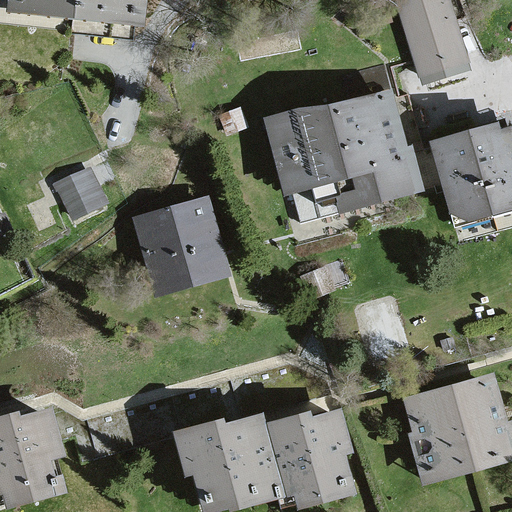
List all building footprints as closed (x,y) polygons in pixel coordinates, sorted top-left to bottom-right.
[(11,0),(9,20),(147,38),(151,0),(11,0)] [(237,0),(240,8),(267,0),(237,0)] [(452,0),(397,0),(420,81),(471,67),(452,0)] [(403,90),(272,124),(300,231),(431,196),(403,90)] [(504,128),(439,147),(463,229),(511,215),(511,136),(507,138),(504,128)] [(58,186),(75,222),(111,206),(94,170),(58,186)] [(138,223),(159,302),(234,283),(214,204),(138,223)] [(407,407),(427,491),(511,467),(511,422),(501,378),(407,407)] [(297,511),(335,511),(365,507),(343,415),(276,432),(297,511)] [(0,476),(9,511),(30,511),(73,498),(51,416),(0,425),(0,476)] [(275,511),(288,507),(265,419),(183,437),(206,511),(275,511)]
